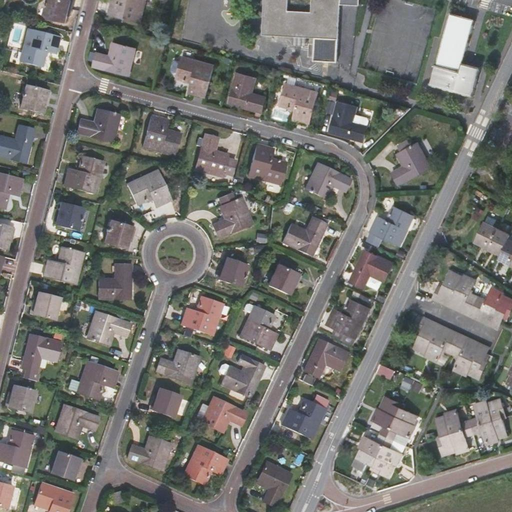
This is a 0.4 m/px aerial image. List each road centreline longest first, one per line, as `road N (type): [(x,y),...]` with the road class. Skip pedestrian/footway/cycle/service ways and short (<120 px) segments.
road 1 (residential): [(217,511),(354,220),(362,176),(337,151),(72,78)]
road 2 (residential): [(0,360),(72,78)]
road 3 (residential): [(401,294),(511,64)]
road 4 (residential): [(315,484),(401,294)]
road 5 (residential): [(100,468),(164,279)]
road 6 (residential): [(366,505),(511,460)]
road 7 (residential): [(164,279),(145,255),(160,230),(192,236),(199,255),(193,271)]
